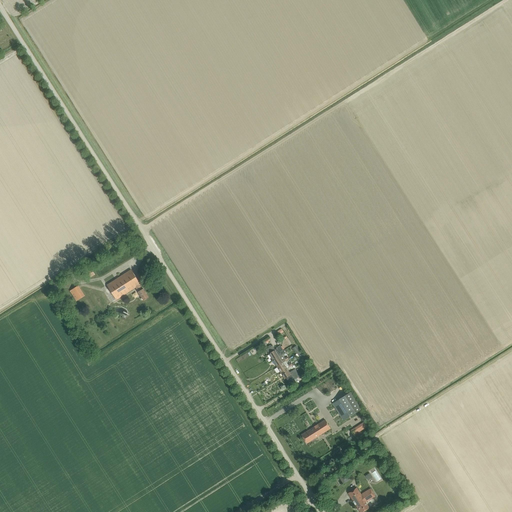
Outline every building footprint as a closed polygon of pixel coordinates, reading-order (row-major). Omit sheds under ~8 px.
[(86,280),(94,275),(91,269),(83,275),(86,280)] [(143,301),(148,298),(143,289),(142,290),(140,285),(131,270),(107,285),(116,300),(135,288),(138,292),(143,301)] [(76,302),(85,296),(78,286),(69,291),(76,302)] [(275,350),(272,345),(271,346),(270,345),(268,346),(268,348),(266,349),(273,360),(279,356),(282,354),(285,353),(280,345),(276,348),(276,349),(275,350)] [(287,356),(285,358),(282,354),(279,356),(273,360),(277,366),(283,362),(283,363),(286,361),(289,359),(287,356)] [(286,361),(283,363),(283,362),(277,366),(280,373),(287,369),(290,367),(293,365),(291,363),(288,365),(286,361)] [(287,369),(280,373),(284,379),(286,378),(289,381),(293,378),(294,380),(300,376),(295,369),(289,373),(287,369)] [(350,393),(332,404),(343,421),(361,410),(350,393)] [(325,420),(301,435),(307,443),(312,440),(312,441),(316,439),(316,438),(330,429),(325,420)] [(354,436),(366,427),(363,422),(350,431),(354,436)] [(375,471),(371,474),(376,482),(380,480),(375,471)] [(343,484),(350,480),(346,473),(339,477),(343,484)] [(348,493),(359,511),(362,511),(369,508),(366,502),(375,496),(371,489),(361,495),(357,488),(348,493)]
